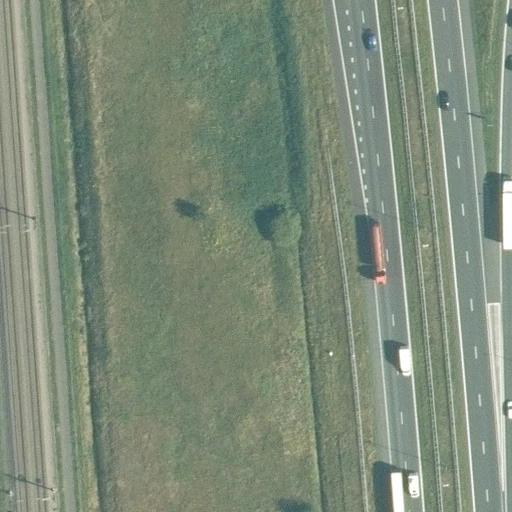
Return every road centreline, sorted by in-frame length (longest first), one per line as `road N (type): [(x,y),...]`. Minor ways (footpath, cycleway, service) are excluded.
road 1 (motorway): [(361,0),(410,511)]
road 2 (motorway): [(489,511),(443,0)]
road 3 (motorway): [(511,445),(511,67)]
